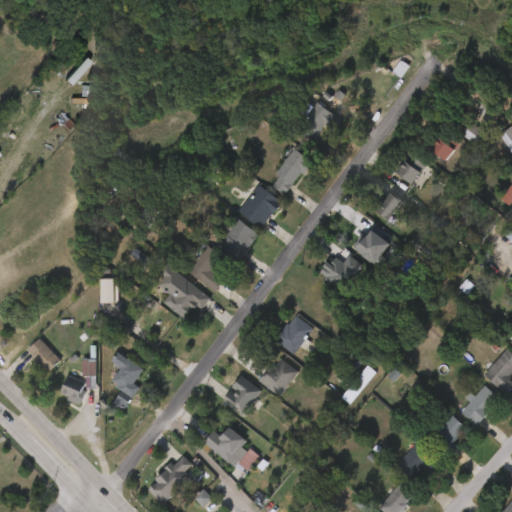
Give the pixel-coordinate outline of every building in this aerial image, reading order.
[(318,103),(342,121),(334,132),(325,125),(313,141),(298,130),(306,118),(301,114),(309,103),(314,107),(318,103)] [(281,142),(296,152),(316,124),(301,114),(281,142)] [(511,149),(501,134),(511,126),(511,149)] [(463,141),(449,160),(432,147),(447,128),(463,141)] [(511,164),(511,146),(501,132),(482,146),(495,163),(499,159),(506,169),(511,164)] [(430,171),(438,159),(421,147),(413,159),(430,171)] [(311,162),(303,174),(300,172),(283,197),(270,188),(278,176),(275,174),(293,148),(311,162)] [(417,181),(416,183),(399,171),(413,152),(429,164),(417,181)] [(294,171),(277,159),(259,184),(262,186),(255,196),(269,206),(294,171)] [(379,182),(395,194),(410,176),(393,163),(379,182)] [(263,226),(260,229),(237,212),(257,185),(280,202),(263,226)] [(393,191),(405,200),(391,220),(377,210),(386,195),(389,197),(393,191)] [(493,216),(506,197),(496,191),(484,210),(493,216)] [(221,221),(245,239),(265,212),(242,194),(221,221)] [(385,212),(374,203),(359,222),(371,231),(385,212)] [(261,233),(240,260),(220,245),(225,239),(222,237),(238,216),(261,233)] [(224,269),(240,241),(219,229),(203,256),(224,269)] [(357,274),(374,255),(367,250),(370,246),(358,236),(350,246),(346,243),(335,256),(357,274)] [(203,242),(223,255),(212,270),(226,280),(216,292),(188,272),(202,254),(197,250),(203,242)] [(194,281),(205,265),(189,255),(170,282),(199,302),(207,290),(194,281)] [(134,270),(118,258),(112,265),(128,277),(134,270)] [(326,272),(316,266),(302,286),(327,302),(345,275),(331,265),(326,272)] [(176,316),(184,321),(194,307),(150,276),(135,297),(171,323),(176,316)] [(188,280),(212,298),(203,310),(196,305),(185,319),(164,303),(173,291),(177,295),(188,280)] [(298,315),(315,329),(308,339),(312,342),(307,349),(303,346),(296,355),(273,337),(282,324),(286,327),(289,323),(291,324),(298,315)] [(257,349),(276,365),(297,340),(277,324),(257,349)] [(511,330),(493,352),(507,365),(511,359),(511,330)] [(511,387),(509,391),(507,394),(486,375),(509,347),(511,349),(511,378),(511,379),(511,387)] [(45,370),(33,382),(27,376),(25,378),(9,361),(23,348),(45,370)] [(73,356),(73,369),(64,369),(65,386),(68,386),(69,398),(79,397),(78,356),(73,356)] [(497,393),(491,387),(505,372),(490,358),(467,384),(488,404),(497,393)] [(283,359),(300,371),(281,396),(260,381),(273,363),(277,366),(283,359)] [(100,362),(127,378),(118,393),(123,397),(107,421),(95,413),(104,400),(94,393),(104,377),(94,370),(100,362)] [(58,363),(53,369),(56,372),(61,367),(58,363)] [(245,395),(266,406),(280,379),(260,368),(245,395)] [(253,404),(245,416),(224,402),(243,375),(264,390),(253,404)] [(206,412),(226,426),(245,401),(224,385),(214,399),(215,399),(206,412)] [(51,386),(44,403),(52,406),(50,410),(63,415),(68,402),(65,401),(68,392),(51,386)] [(487,386),(500,398),(491,408),(494,411),(480,426),(464,412),(472,403),(468,398),(473,392),(478,397),(487,386)] [(460,435),(482,408),(465,394),(451,411),(452,412),(444,422),(460,435)] [(456,454),(453,457),(432,440),(454,414),(468,426),(460,435),(462,437),(457,442),(462,446),(456,454)] [(416,445),(432,460),(451,439),(434,424),(416,445)] [(229,461),(224,457),(230,450),(213,437),(205,447),(197,441),(187,453),(217,477),(229,461)] [(438,462),(430,471),(425,466),(412,480),(397,466),(420,440),(441,459),(438,462)] [(412,482),(422,472),(401,452),(379,475),(394,489),(406,476),(412,482)] [(194,464),(187,472),(193,477),(166,505),(150,490),(158,481),(156,480),(172,461),(176,465),(185,456),(194,464)] [(242,467),(233,458),(221,472),(230,481),(242,467)] [(157,476),(156,475),(130,499),(142,511),(147,511),(174,487),(168,481),(175,475),(167,466),(157,476)] [(399,511),(383,511),(380,509),(404,481),(417,492),(399,511)] [(511,484),(503,496),(511,502),(511,484)] [(365,511),(391,511),(398,506),(384,493),(365,511)] [(181,511),(190,511),(194,508),(186,500),(177,508),(181,511)] [(511,511),(501,511),(504,509),(506,510),(511,502),(511,511)]
